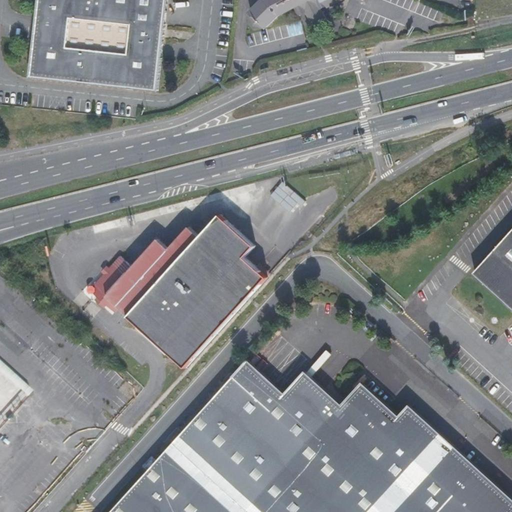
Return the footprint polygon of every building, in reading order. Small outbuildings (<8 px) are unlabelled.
[(168,0),(40,0),(32,77),(158,90),(168,0)] [(315,28),(327,22),(321,9),(327,6),(325,2),(327,0),(262,0),(252,12),(266,28),(280,15),(295,7),(299,15),(307,11),(315,28)] [(120,307),(187,368),(269,276),(247,257),(256,245),(222,214),(202,236),(190,226),(170,248),(159,238),(132,266),(120,255),(93,283),(90,284),(87,286),(87,290),(89,294),(91,294),(96,294),(99,297),(107,304),(115,312),(120,307)] [(511,231),(475,272),(511,305),(511,231)] [(104,307),(107,304),(99,297),(96,300),(104,307)] [(226,385),(183,432),(157,461),(151,456),(143,465),(148,471),(110,511),(511,511),(511,496),(410,404),(400,416),(363,382),(343,404),(306,371),(289,390),(282,383),(278,387),(248,360),(226,385)] [(177,427),(183,432),(226,385),(220,380),(177,427)]
